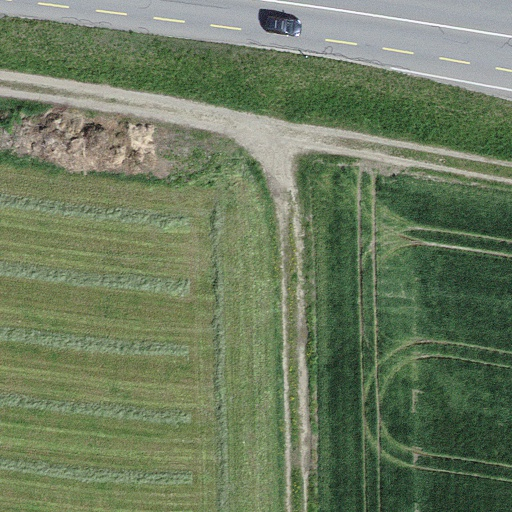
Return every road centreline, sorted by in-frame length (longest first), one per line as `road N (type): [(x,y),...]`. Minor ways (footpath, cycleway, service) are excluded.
road 1 (track): [(511,169),(0,89)]
road 2 (track): [(295,511),(289,270),(266,134)]
road 3 (primary): [(255,0),(511,35)]
